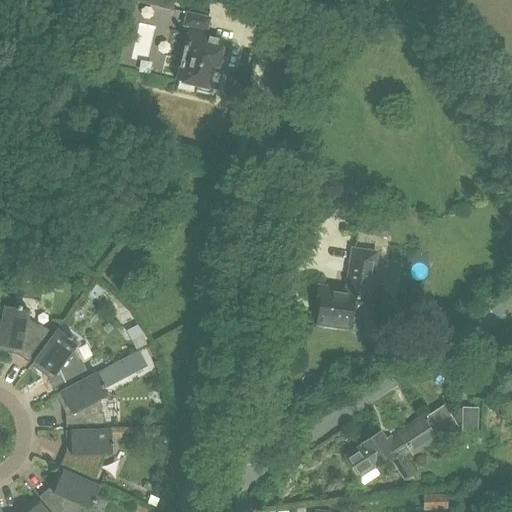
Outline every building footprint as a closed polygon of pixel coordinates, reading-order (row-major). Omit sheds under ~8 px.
[(174,0),(142,0),(141,3),(172,10),(174,0)] [(187,13),(184,27),(190,28),(178,82),(216,91),(222,68),(218,67),(224,41),(205,36),(206,31),(208,32),(211,18),(187,13)] [(164,81),(172,43),(156,40),(148,77),(164,81)] [(365,218),(364,234),(388,237),(389,220),(365,218)] [(377,254),(354,250),(347,295),(335,293),(335,289),(319,286),(316,306),(320,307),(317,324),(349,329),(352,311),(372,315),(375,296),(370,295),(377,254)] [(18,356),(28,363),(29,363),(51,333),(40,325),(38,327),(28,319),(29,311),(21,310),(22,308),(18,307),(18,309),(4,306),(0,330),(0,351),(12,354),(17,355),(18,356)] [(82,362),(80,363),(74,351),(78,345),(72,340),(73,338),(70,336),(69,338),(58,330),(32,365),(31,366),(44,375),(47,378),(49,380),(55,391),(88,374),(82,362)] [(66,415),(66,428),(67,428),(104,426),(104,414),(101,414),(101,400),(108,396),(104,389),(106,388),(104,385),(102,386),(96,374),(57,395),(57,394),(56,395),(63,409),(65,413),(66,415)] [(497,388),(500,404),(511,401),(511,386),(511,384),(497,388)] [(465,405),(464,426),(481,427),(482,406),(465,405)] [(381,432),(360,445),(343,456),(358,479),(375,469),(375,470),(393,459),(406,480),(417,473),(406,455),(434,438),(423,421),(388,444),(381,432)] [(61,466),(95,481),(100,469),(98,468),(104,456),(112,455),(112,447),(114,447),(114,443),(111,444),(111,430),(67,432),(66,432),(66,447),(66,452),(66,454),(61,466)] [(40,498),(51,511),(76,511),(82,507),(90,510),(93,503),(95,504),(96,500),(94,499),(100,487),(59,469),(52,483),(50,487),(49,489),(39,497),(40,498)] [(159,499),(150,495),(147,504),(155,507),(159,499)] [(46,511),(36,500),(36,499),(24,510),(20,511),(46,511)] [(453,511),(455,511),(453,499),(430,502),(430,511),(453,511)]
